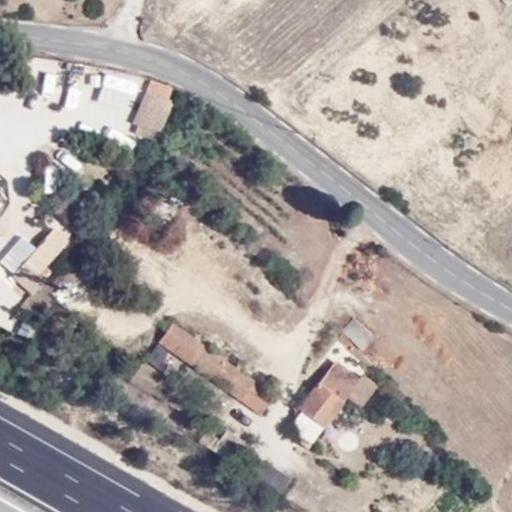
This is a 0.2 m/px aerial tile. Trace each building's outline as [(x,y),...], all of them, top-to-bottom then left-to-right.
[(135,122),(155,130),(169,97),(149,89),(135,122)] [(82,129),(118,144),(129,118),(94,103),(82,129)] [(31,244),(10,270),(33,285),(47,268),(40,264),(63,238),(48,225),(31,244)] [(0,251),(0,263),(10,270),(31,244),(16,233),(0,251)] [(373,336),(352,319),(342,331),(362,348),(373,336)] [(273,389),(216,351),(168,321),(155,339),(261,409),(273,389)] [(357,378),(333,361),(296,408),(322,428),(342,400),(355,409),(372,383),(359,374),(357,378)]
